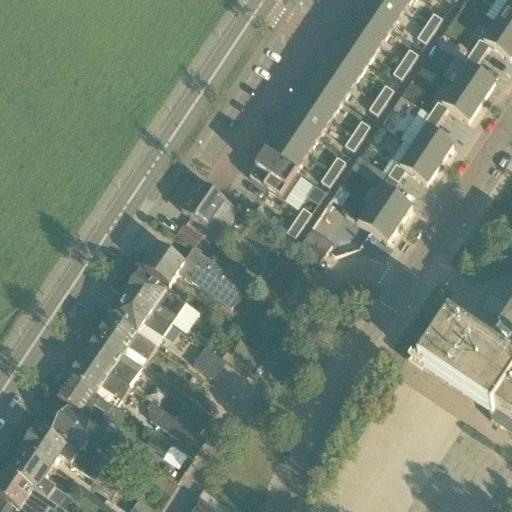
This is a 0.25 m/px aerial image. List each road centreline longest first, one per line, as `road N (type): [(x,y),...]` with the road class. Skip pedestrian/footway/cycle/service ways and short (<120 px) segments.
road 1 (tertiary): [(261,6),(0,396)]
road 2 (residential): [(176,511),(336,276),(368,269),(411,290)]
road 3 (residential): [(282,511),(337,399),(411,290)]
road 4 (residential): [(411,290),(511,134)]
road 5 (residential): [(313,41),(219,185)]
